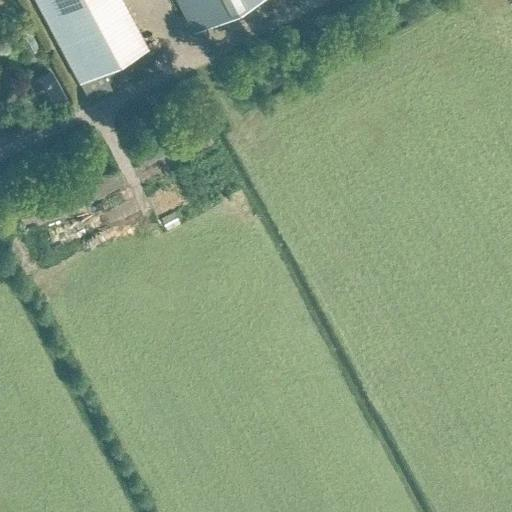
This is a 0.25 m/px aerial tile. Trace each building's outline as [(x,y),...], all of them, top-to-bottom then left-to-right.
[(125,0),(53,0),(40,7),(77,77),(147,40),(125,0)] [(181,0),(195,25),(242,0),(181,0)] [(44,106),(66,94),(52,66),(29,78),(44,106)] [(138,163),(145,176),(173,162),(167,148),(138,163)] [(44,229),(50,247),(92,234),(86,216),(44,229)]
